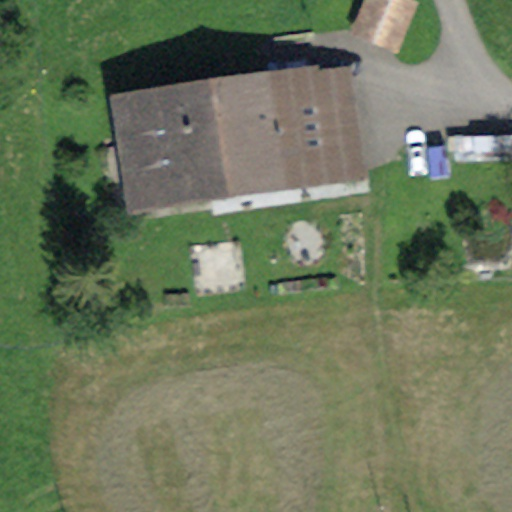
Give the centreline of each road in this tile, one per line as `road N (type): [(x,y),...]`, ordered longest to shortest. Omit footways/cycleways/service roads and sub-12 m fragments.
road 1 (track): [(404,511),(378,461),(380,176)]
road 2 (residential): [(380,176),(406,101),(454,90),(478,26),(465,0)]
